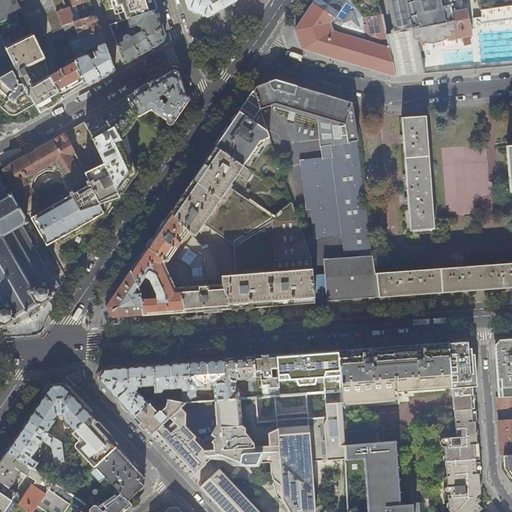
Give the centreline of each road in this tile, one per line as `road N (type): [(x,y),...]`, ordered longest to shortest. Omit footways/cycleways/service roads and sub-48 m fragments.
road 1 (secondary): [(482,315),(45,345)]
road 2 (tertiary): [(45,345),(209,109)]
road 3 (residential): [(251,49),(390,93),(511,82)]
road 4 (residential): [(482,315),(493,474),(511,503)]
road 5 (residential): [(45,345),(173,479)]
road 6 (residential): [(124,79),(3,150)]
